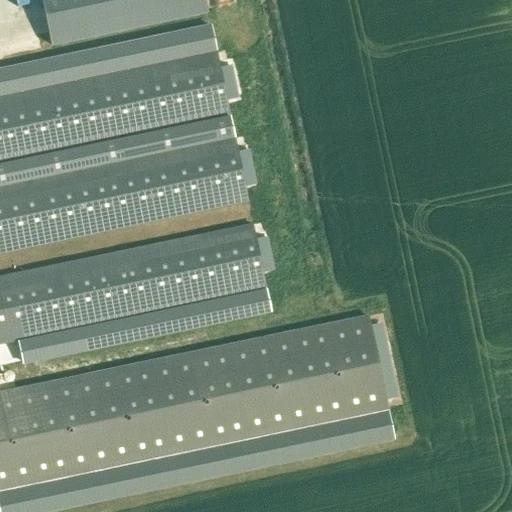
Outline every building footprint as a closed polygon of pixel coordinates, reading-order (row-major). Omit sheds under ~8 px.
[(40,0),(50,48),(207,14),(203,0),(40,0)] [(0,164),(228,117),(215,54),(0,99),(0,164)] [(0,254),(246,203),(233,140),(0,189),(0,254)] [(0,344),(265,289),(251,226),(0,279),(0,344)] [(368,318),(0,395),(0,490),(387,410),(368,318)]
